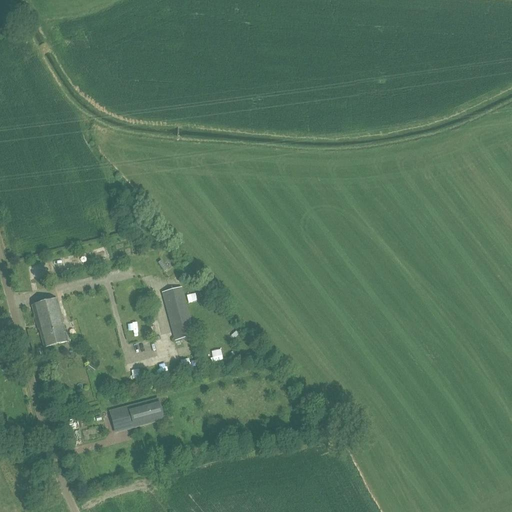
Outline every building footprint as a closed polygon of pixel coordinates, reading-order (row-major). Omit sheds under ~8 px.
[(195,335),(181,288),(161,293),(174,341),(195,335)] [(57,299),(32,306),(38,330),(39,329),(44,347),(67,341),(57,299)] [(159,407),(160,407),(158,400),(128,408),(133,427),(138,426),(138,425),(163,419),(159,407)] [(110,413),(111,419),(127,415),(126,408),(110,413)] [(81,418),(71,422),(73,430),(84,426),(81,418)] [(84,432),(75,433),(76,441),(85,440),(84,432)]
